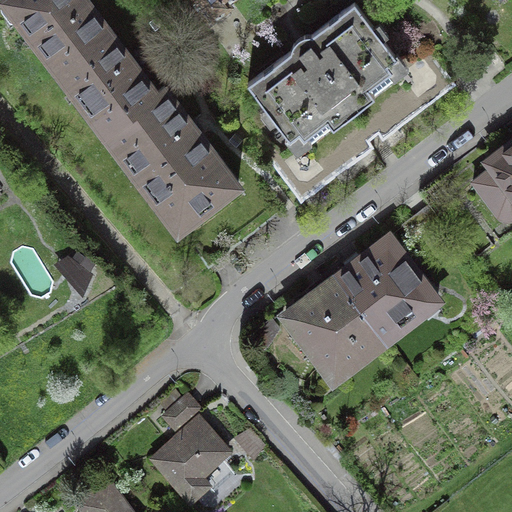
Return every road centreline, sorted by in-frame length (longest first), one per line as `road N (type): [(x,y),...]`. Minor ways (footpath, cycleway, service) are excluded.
road 1 (residential): [(195,335),(511,90)]
road 2 (residential): [(0,491),(195,335)]
road 3 (residential): [(195,335),(356,511)]
